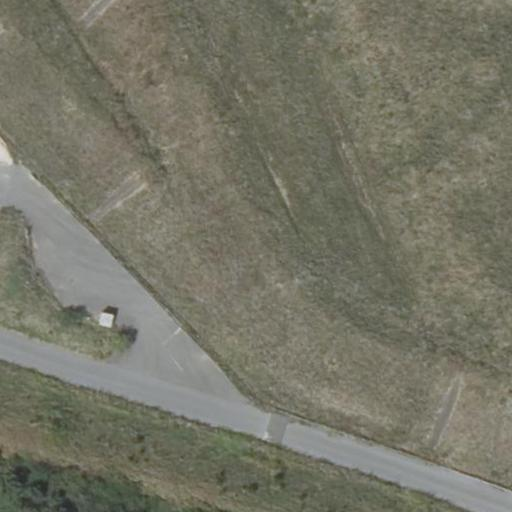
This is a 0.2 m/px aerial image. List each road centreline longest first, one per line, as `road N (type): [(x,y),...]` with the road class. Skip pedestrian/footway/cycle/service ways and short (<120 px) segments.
road 1 (track): [(0,20),(310,312),(474,405),(511,410)]
road 2 (track): [(263,423),(276,393),(0,121)]
road 3 (track): [(328,0),(267,49),(180,46),(102,0)]
